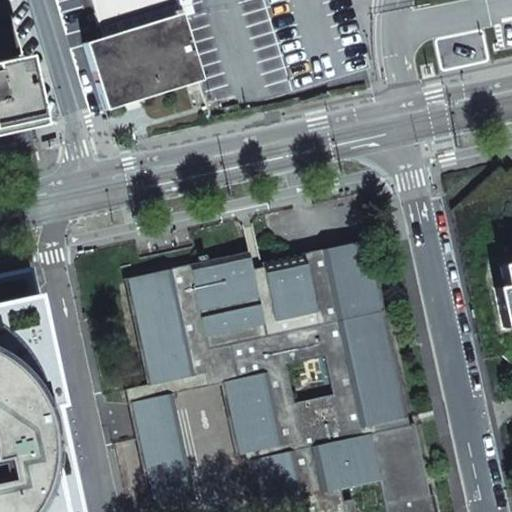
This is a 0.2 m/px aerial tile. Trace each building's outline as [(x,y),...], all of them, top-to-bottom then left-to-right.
[(0,0),(0,17),(9,15),(4,0),(0,0)] [(90,0),(102,37),(178,13),(173,0),(90,0)] [(102,37),(84,43),(104,111),(199,81),(178,13),(102,37)] [(0,125),(28,119),(13,57),(0,60),(0,125)] [(451,210),(483,360),(502,355),(511,366),(511,170),(510,168),(504,173),(498,166),(451,210)] [(431,511),(413,425),(408,426),(406,417),(367,239),(260,262),(261,267),(251,269),(248,252),(123,279),(146,385),(168,379),(172,394),(219,383),(235,455),(243,453),(256,511),(431,511)] [(0,511),(79,511),(69,462),(44,460),(41,447),(50,445),(41,407),(33,409),(28,386),(49,372),(27,271),(0,276),(0,511)] [(124,389),(150,510),(195,501),(172,394),(168,379),(146,385),(124,389)]
